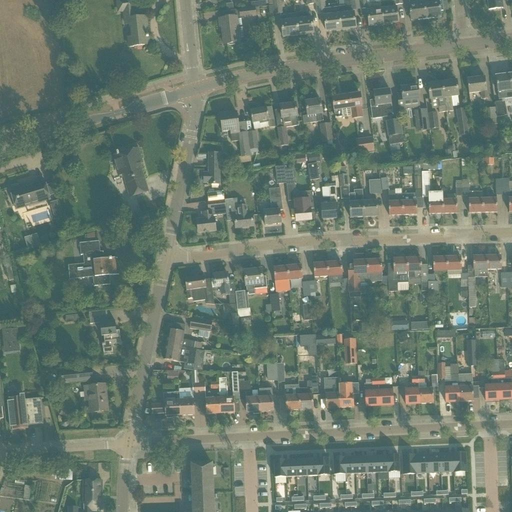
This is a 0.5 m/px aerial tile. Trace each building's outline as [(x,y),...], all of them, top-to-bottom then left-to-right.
[(128,38),(129,48),(149,45),(146,17),(134,18),(132,0),(118,0),(116,0),(118,14),(123,13),(125,26),(130,25),(131,37),(128,38)] [(271,0),(272,6),(273,15),(281,14),(279,0),(271,0)] [(346,7),(338,8),(338,10),(341,30),(355,29),(353,14),(353,11),(360,10),(358,0),(349,0),(350,4),(345,5),(346,7)] [(380,0),(358,0),(360,10),(367,9),(368,12),(367,12),(369,27),(383,25),(381,3),(380,0)] [(381,3),(383,25),(398,23),(396,8),(396,5),(403,5),(402,0),(395,0),(395,1),(381,3)] [(409,4),(411,22),(426,20),(423,0),(416,0),(419,0),(420,0),(421,3),(409,4)] [(423,0),(426,20),(440,18),(440,12),(448,11),(446,0),(423,0)] [(487,0),(488,10),(502,9),(501,0),(487,0)] [(316,1),(316,4),(318,15),(325,14),(326,17),(324,17),(326,32),(341,30),(338,10),(338,8),(327,9),(326,9),(325,1),(318,1),(316,1)] [(21,16),(35,23),(40,11),(26,5),(21,16)] [(223,19),(219,20),(220,28),(222,27),(224,45),(239,43),(239,41),(237,29),(245,28),(244,18),(245,18),(256,17),(256,16),(255,8),(255,7),(239,9),(239,11),(240,17),(236,18),(223,19)] [(296,21),(298,36),(313,34),(311,18),(311,19),(310,12),(304,13),(305,19),(296,21)] [(280,23),(282,38),(298,36),(296,21),(295,14),(280,16),(281,22),(280,23)] [(511,94),(510,75),(495,77),(498,101),(511,98),(511,94)] [(482,100),(487,100),(485,78),(467,80),(468,94),(481,93),(482,100)] [(456,81),(442,83),(446,113),(447,113),(454,112),(453,107),(452,97),(458,97),(456,81)] [(435,84),(428,85),(430,100),(431,100),(437,99),(439,109),(439,114),(446,113),(442,83),(435,84)] [(397,95),(400,113),(410,111),(410,109),(420,108),(418,97),(417,86),(401,89),(402,94),(397,95)] [(370,101),(372,119),(383,118),(382,113),(392,112),(389,90),(373,92),(374,100),(370,101)] [(346,96),(332,98),(334,119),(341,118),(340,110),(347,109),(351,109),(352,120),(363,118),(360,94),(346,96)] [(302,117),(303,124),(317,123),(323,122),(320,101),(320,100),(319,100),(305,102),(307,116),(302,117)] [(502,101),(495,103),(496,108),(497,117),(505,116),(507,116),(507,115),(505,102),(502,102),(502,101)] [(279,129),(277,129),(280,147),(289,146),(286,128),(298,126),(295,104),(280,106),(282,121),(278,121),(279,129)] [(271,108),(250,111),(252,124),(253,124),(259,123),(260,125),(269,123),(270,127),(270,129),(275,127),(274,122),(271,108)] [(496,108),(484,110),(486,126),(489,126),(489,130),(498,129),(497,124),(498,124),(497,117),(496,108)] [(458,127),(460,136),(468,135),(467,125),(465,110),(456,111),(458,127)] [(415,112),(418,132),(429,130),(426,111),(415,112)] [(249,150),(247,133),(239,133),(236,113),(220,115),(222,132),(230,131),(231,135),(232,143),(239,141),(241,158),(250,157),(249,150)] [(428,115),(430,130),(439,129),(437,114),(428,115)] [(389,137),(390,145),(403,143),(400,120),(386,122),(388,137),(389,137)] [(320,125),(322,143),(332,142),(329,124),(320,125)] [(247,133),(249,150),(259,149),(256,132),(247,133)] [(357,140),(359,154),(374,152),(372,138),(357,140)] [(123,175),(130,197),(138,194),(147,192),(138,160),(140,159),(137,149),(125,153),(124,150),(116,153),(117,155),(113,156),(116,166),(119,176),(123,175)] [(209,183),(209,185),(219,184),(219,154),(209,154),(209,174),(204,174),(204,183),(209,183)] [(307,155),(309,164),(320,162),(319,154),(307,155)] [(295,157),(297,165),(306,163),(305,155),(295,157)] [(309,179),(310,181),(319,180),(316,164),(308,165),(309,179)] [(284,167),(275,168),(277,185),(285,184),(286,184),(284,170),(284,167)] [(292,169),(284,170),(286,184),(295,183),(293,169),(292,169)] [(429,173),(421,173),(422,191),(422,199),(422,209),(429,209),(429,215),(443,214),(442,201),(442,193),(429,193),(429,173)] [(339,176),(340,189),(348,188),(347,175),(339,176)] [(381,179),(382,191),(389,190),(388,178),(381,179)] [(509,213),(511,212),(511,190),(509,191),(508,179),(502,180),(502,196),(509,196),(509,199),(508,199),(509,213)] [(369,181),(370,195),(382,194),(380,180),(369,181)] [(462,185),(462,196),(468,196),(469,200),(468,200),(469,214),(483,213),(482,200),(482,192),(470,192),(469,192),(469,181),(462,181),(462,185)] [(10,192),(16,210),(50,200),(44,182),(10,192)] [(321,206),(322,220),(338,219),(337,205),(336,205),(335,187),(329,188),(330,197),(329,197),(329,198),(321,199),(321,206)] [(271,212),(263,213),(265,226),(281,224),(279,211),(282,211),(279,188),(268,189),(271,212)] [(402,194),(403,216),(417,215),(416,199),(422,199),(422,190),(421,189),(415,190),(415,194),(402,194)] [(204,193),(205,203),(224,200),(223,190),(204,193)] [(349,203),(350,218),(364,218),(363,202),(362,191),(353,191),(353,194),(349,194),(349,203)] [(388,203),(389,216),(403,216),(402,194),(395,194),(395,191),(388,191),(388,203)] [(299,201),(294,201),(295,210),(295,213),(296,223),(311,221),(310,210),(314,209),(313,199),(312,199),(311,192),(299,193),(298,193),(299,201)] [(224,201),(225,208),(226,214),(233,213),(235,229),(253,227),(252,215),(248,215),(247,205),(238,206),(237,199),(224,201)] [(197,221),(198,233),(215,231),(213,219),(212,216),(216,216),(215,210),(225,208),(224,200),(208,202),(207,203),(209,213),(202,214),(203,221),(197,221)] [(442,201),(443,214),(457,214),(456,200),(442,201)] [(482,200),(483,213),(497,213),(496,200),(482,200)] [(363,202),(364,218),(377,217),(377,202),(363,202)] [(58,205),(50,207),(54,220),(62,218),(58,205)] [(23,237),(24,246),(37,244),(36,235),(23,237)] [(93,278),(94,287),(110,285),(109,276),(117,275),(115,258),(104,260),(103,252),(100,252),(99,242),(79,244),(81,256),(83,256),(84,265),(68,267),(69,280),(93,278)] [(473,271),(474,271),(474,278),(475,278),(487,278),(487,270),(488,270),(487,257),(473,257),(473,271)] [(487,257),(488,270),(495,270),(501,270),(501,257),(494,257),(487,257)] [(433,259),(433,272),(447,272),(447,258),(433,259)] [(461,258),(447,258),(447,272),(461,271),(461,258)] [(388,288),(388,292),(397,292),(409,291),(408,284),(408,273),(407,273),(407,259),(393,260),(393,273),(388,273),(388,277),(388,285),(388,288)] [(421,259),(407,259),(407,273),(408,273),(414,273),(414,278),(421,278),(421,283),(421,292),(428,292),(428,291),(427,276),(427,266),(421,266),(421,259)] [(379,289),(380,297),(388,297),(388,288),(388,285),(388,277),(382,278),(382,274),(381,260),(367,261),(368,274),(368,283),(381,282),(382,288),(379,289)] [(347,279),(348,287),(348,294),(360,293),(360,285),(369,284),(368,283),(368,274),(367,261),(353,262),(353,265),(347,265),(348,279),(347,279)] [(341,263),(327,264),(328,277),(341,276),(341,263)] [(313,265),(314,278),(328,277),(327,264),(313,265)] [(287,268),(288,281),(302,280),(301,266),(287,268)] [(11,267),(6,269),(10,281),(15,280),(11,267)] [(273,269),(275,293),(289,292),(289,287),(287,268),(287,267),(273,269)] [(261,270),(244,272),(246,291),(247,296),(255,295),(254,290),(267,289),(266,277),(262,277),(261,270)] [(230,306),(237,305),(235,293),(236,293),(235,286),(229,287),(228,284),(227,274),(213,276),(214,286),(215,289),(221,288),(222,296),(223,296),(229,296),(230,306)] [(508,274),(501,274),(501,289),(509,288),(508,274)] [(428,292),(439,292),(438,283),(434,283),(434,276),(427,276),(428,291),(428,292)] [(204,277),(184,280),(185,285),(187,300),(192,299),(206,297),(207,305),(214,305),(213,296),(210,280),(205,281),(204,277)] [(474,278),(468,279),(468,281),(468,287),(468,308),(476,308),(476,298),(476,291),(475,279),(475,278),(474,278)] [(309,283),(310,297),(311,304),(312,303),(320,303),(321,297),(316,297),(315,294),(316,294),(315,282),(309,283)] [(236,293),(235,293),(237,305),(237,311),(246,310),(244,292),(236,293)] [(270,296),(272,313),(280,312),(278,295),(270,296)] [(237,305),(230,306),(230,314),(230,315),(231,315),(238,315),(237,311),(237,305)] [(302,306),(304,322),(312,321),(310,305),(302,306)] [(97,312),(88,313),(90,325),(100,324),(103,356),(104,356),(113,355),(112,345),(118,345),(119,346),(121,346),(122,345),(122,343),(121,342),(120,342),(119,332),(116,332),(115,322),(108,322),(107,311),(97,312)] [(190,329),(210,333),(212,322),(192,318),(190,329)] [(402,322),(391,322),(391,332),(403,331),(402,322)] [(193,350),(198,350),(200,350),(201,344),(182,340),(185,326),(174,324),(173,331),(169,330),(166,345),(193,350)] [(361,325),(362,333),(371,333),(370,324),(361,325)] [(2,330),(4,353),(20,351),(17,329),(2,330)] [(397,335),(400,344),(408,341),(405,332),(397,335)] [(315,335),(299,336),(300,347),(307,346),(308,357),(316,356),(315,335)] [(334,335),(321,335),(321,346),(335,346),(334,335)] [(356,364),(354,341),(345,342),(346,365),(356,364)] [(475,342),(466,342),(468,367),(477,366),(475,342)] [(166,345),(163,360),(174,362),(178,363),(184,364),(183,369),(191,371),(194,371),(198,350),(193,350),(166,345)] [(504,360),(497,361),(499,401),(511,400),(511,378),(505,379),(504,360)] [(485,388),(485,401),(499,401),(497,361),(488,361),(489,374),(492,374),(492,379),(491,379),(491,386),(485,387),(485,388)] [(267,364),(268,382),(277,381),(277,374),(276,364),(267,364)] [(451,382),(444,382),(445,403),(459,403),(458,375),(457,365),(450,366),(450,368),(451,376),(451,382)] [(60,372),(62,384),(92,381),(90,369),(60,372)] [(458,375),(459,403),(473,402),(472,388),(472,375),(459,375),(458,375)] [(424,378),(418,379),(418,384),(419,405),(433,404),(432,389),(426,390),(426,384),(425,384),(424,378)] [(338,379),(324,380),(325,409),(339,409),(338,385),(338,379)] [(364,384),(365,407),(379,407),(378,392),(378,386),(378,380),(372,380),(372,384),(364,384)] [(250,382),(238,383),(238,393),(250,393),(250,382)] [(298,391),(299,411),(313,410),(312,396),(312,382),(307,382),(307,389),(299,389),(299,390),(298,391)] [(339,409),(353,408),(352,384),(338,385),(339,409)] [(87,411),(87,413),(108,411),(105,385),(95,387),(85,388),(86,402),(89,401),(90,411),(87,411)] [(219,386),(219,390),(219,400),(220,414),(234,414),(234,413),(234,410),(234,404),(234,400),(234,399),(233,399),(227,399),(227,386),(219,386)] [(285,391),(286,397),(285,397),(286,411),(299,411),(298,391),(299,390),(299,389),(298,386),(284,386),(285,391)] [(258,397),(259,412),(273,412),(271,390),(259,391),(259,394),(258,394),(258,397)] [(418,390),(404,391),(405,405),(419,405),(418,390)] [(378,392),(379,407),(393,406),(392,392),(393,392),(392,391),(378,392)] [(16,393),(8,394),(12,431),(28,429),(27,426),(43,425),(40,399),(25,400),(24,395),(19,396),(19,398),(17,398),(16,393)] [(166,417),(166,419),(173,419),(173,417),(180,416),(178,393),(174,393),(174,394),(164,394),(165,405),(152,406),(152,408),(152,415),(165,414),(165,417),(166,417)] [(179,393),(178,393),(180,416),(194,416),(193,406),(193,401),(193,394),(193,393),(179,394),(179,393)] [(259,412),(258,397),(245,398),(245,399),(246,413),(253,413),(253,415),(259,414),(259,412)] [(205,400),(206,415),(220,414),(219,400),(205,400)] [(453,454),(440,455),(441,474),(454,473),(453,454)] [(466,454),(453,454),(454,473),(467,473),(466,456),(466,454)] [(427,455),(415,456),(415,475),(428,474),(427,455)] [(440,455),(427,455),(428,474),(441,474),(440,455)] [(415,456),(402,456),(403,475),(415,475),(415,456)] [(388,457),(377,458),(378,474),(388,474),(388,457)] [(399,457),(388,457),(388,474),(399,473),(399,457)] [(355,458),(344,459),(345,475),(356,475),(355,458)] [(366,458),(355,458),(356,475),(367,474),(366,458)] [(377,458),(366,458),(367,474),(378,474),(377,458)] [(344,459),(333,459),(334,476),(345,475),(344,459)] [(318,460),(307,461),(307,477),(318,477),(318,460)] [(329,460),(318,460),(318,477),(329,476),(329,460)] [(296,461),(285,462),(285,478),(296,478),(296,461)] [(307,461),(296,461),(296,478),(307,477),(307,461)] [(285,462),(274,462),(274,466),(274,479),(275,479),(275,484),(286,484),(285,478),(285,462)] [(213,511),(212,465),(191,465),(193,511),(213,511)] [(59,480),(72,481),(73,471),(60,470),(59,480)] [(90,511),(102,511),(102,481),(83,480),(82,511),(90,511)]
